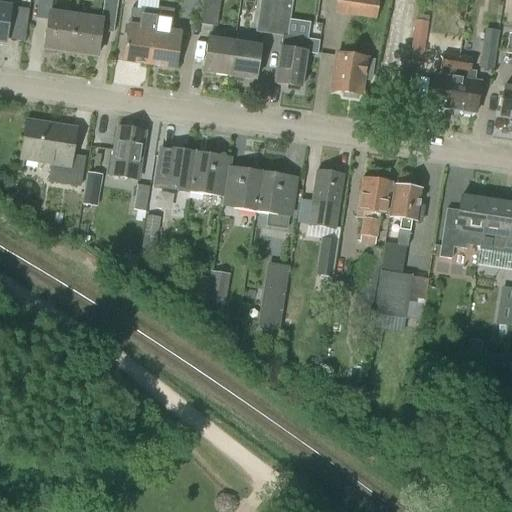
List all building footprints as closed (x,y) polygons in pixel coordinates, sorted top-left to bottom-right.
[(0,7),(0,44),(3,45),(8,15),(21,17),(23,0),(9,0),(9,8),(0,7)] [(44,51),(70,54),(75,18),(50,14),(51,0),(37,0),(35,19),(49,20),(44,51)] [(75,18),(70,54),(95,58),(99,32),(113,34),(118,0),(103,0),(101,22),(75,18)] [(203,0),(202,7),(200,25),(216,28),(220,0),(203,0)] [(259,0),(255,33),(270,35),(275,0),(259,0)] [(280,0),(275,0),(270,35),(281,37),(279,50),(274,85),(301,89),(306,54),(305,54),(307,39),(287,36),(292,2),(280,0)] [(335,0),(334,14),(375,21),(378,0),(335,0)] [(123,62),(149,66),(156,13),(141,11),(139,28),(128,26),(123,62)] [(156,13),(149,66),(175,70),(180,34),(169,32),(172,16),(156,13)] [(408,65),(421,67),(428,23),(415,21),(408,65)] [(485,23),(479,63),(494,65),(499,25),(485,23)] [(499,118),(511,119),(511,34),(508,34),(506,55),(511,56),(511,89),(504,88),(499,118)] [(203,74),(227,78),(232,43),(208,40),(203,74)] [(232,43),(227,78),(254,82),(259,47),(232,43)] [(427,108),(453,112),(461,58),(442,55),(438,78),(432,77),(427,108)] [(360,97),(362,82),(370,83),(373,62),(365,61),(335,56),(330,93),(341,95),(341,98),(357,100),(358,97),(360,97)] [(461,58),(453,112),(475,115),(480,84),(474,83),(475,72),(469,71),(471,59),(461,58)] [(29,123),(23,160),(50,165),(48,183),(80,189),(84,158),(68,156),(72,130),(29,123)] [(117,129),(109,177),(137,181),(145,134),(117,129)] [(154,189),(188,194),(194,154),(160,149),(154,189)] [(223,199),(228,169),(229,159),(194,154),(188,194),(223,199)] [(223,209),(257,214),(263,174),(228,169),(223,199),(224,199),(223,209)] [(86,173),(85,205),(101,206),(102,174),(86,173)] [(315,173),(307,226),(335,231),(343,177),(315,173)] [(263,174),(257,214),(289,219),(295,179),(263,174)] [(362,220),(358,245),(375,247),(379,215),(387,216),(392,185),(361,180),(356,212),(355,219),(362,220)] [(136,211),(135,219),(144,220),(149,189),(136,186),(132,211),(136,211)] [(399,220),(395,247),(405,249),(407,249),(411,222),(420,224),(423,208),(418,207),(421,192),(394,187),(389,219),(399,220)] [(479,253),(486,201),(460,197),(458,212),(446,210),(438,259),(451,261),(453,249),(465,251),(466,247),(479,248),(478,253),(479,253)] [(511,205),(486,201),(479,253),(511,258),(511,220),(509,220),(511,205)] [(147,217),(144,236),(156,238),(159,219),(147,217)] [(321,239),(315,276),(331,279),(337,242),(321,239)] [(370,328),(373,328),(375,316),(385,250),(385,245),(383,244),(382,251),(373,249),(371,260),(362,258),(353,313),(371,315),(370,328)] [(375,316),(404,320),(411,277),(401,275),(405,253),(385,250),(375,316)] [(272,314),(280,315),(284,295),(289,268),(267,265),(263,287),(258,315),(271,318),(272,314)] [(206,300),(208,301),(212,273),(210,272),(209,280),(190,277),(187,294),(206,297),(206,300)] [(212,273),(208,301),(225,303),(229,275),(212,273)]
